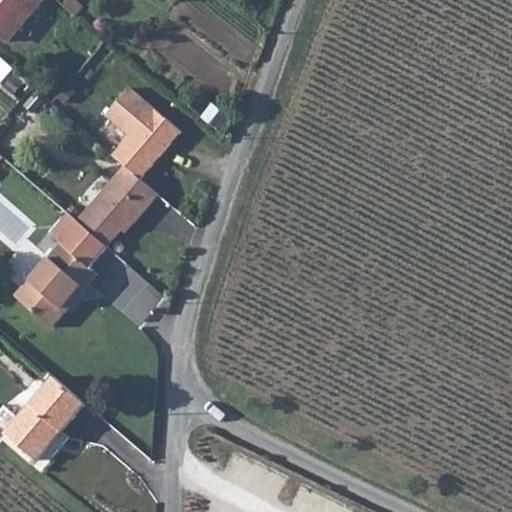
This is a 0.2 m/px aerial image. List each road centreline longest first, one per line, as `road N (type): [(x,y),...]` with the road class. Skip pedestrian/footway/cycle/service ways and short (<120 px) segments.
road 1 (unclassified): [(179,401),(197,291),(297,0)]
road 2 (unclassified): [(179,401),(404,511)]
